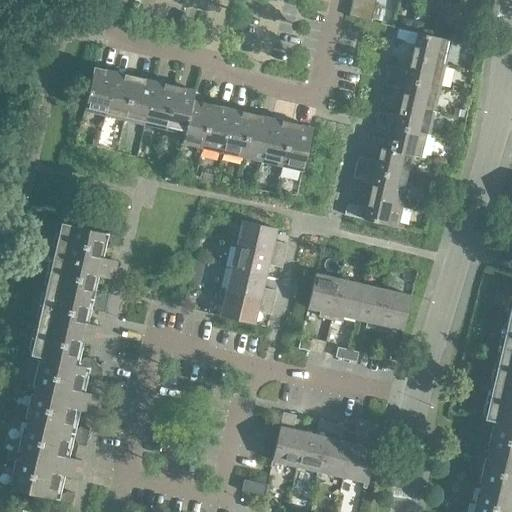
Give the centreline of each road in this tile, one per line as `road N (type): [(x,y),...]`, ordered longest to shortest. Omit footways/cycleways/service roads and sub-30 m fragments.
road 1 (residential): [(254,369),(153,346),(126,483),(224,505)]
road 2 (residential): [(413,403),(505,121)]
road 3 (residential): [(413,403),(254,369)]
road 4 (residential): [(103,0),(97,26),(110,37),(203,62)]
road 5 (residential): [(224,505),(254,369)]
road 6 (residential): [(203,62),(321,96)]
